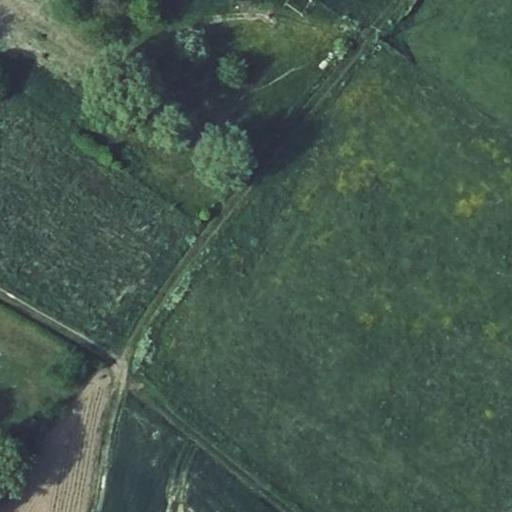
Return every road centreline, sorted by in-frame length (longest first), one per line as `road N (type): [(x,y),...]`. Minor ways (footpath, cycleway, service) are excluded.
road 1 (track): [(407,0),(129,361),(79,511)]
road 2 (track): [(129,361),(0,295)]
